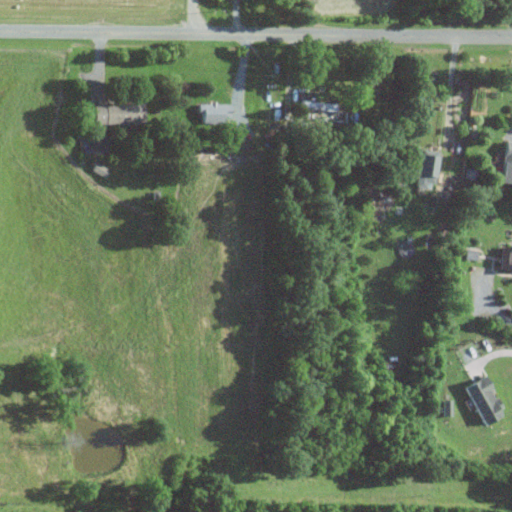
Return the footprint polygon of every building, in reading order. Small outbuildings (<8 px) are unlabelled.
[(297,113),(318,114),(318,119),(334,119),(334,101),(297,100),(297,113)] [(90,102),(90,125),(141,126),(141,103),(90,102)] [(227,119),(227,102),(196,103),(197,120),(227,119)] [(496,181),(511,183),(511,140),(503,139),(496,181)] [(413,185),(424,187),(424,182),(431,184),(436,151),(419,148),(413,185)] [(461,385),(480,425),(501,415),(483,375),(461,385)]
